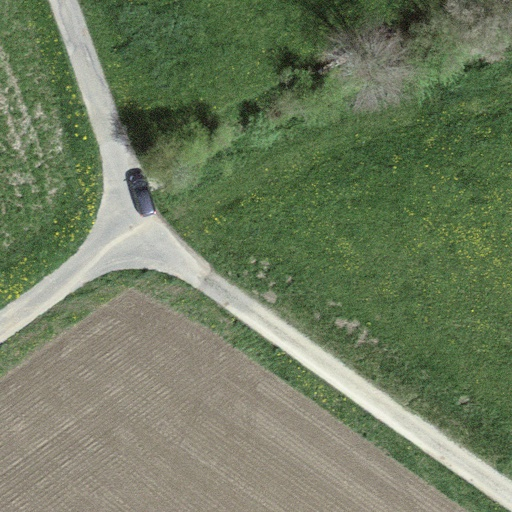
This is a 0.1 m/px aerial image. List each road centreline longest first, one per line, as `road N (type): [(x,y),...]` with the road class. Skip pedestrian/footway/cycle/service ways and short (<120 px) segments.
road 1 (track): [(511,506),(134,224)]
road 2 (track): [(134,224),(57,0)]
road 3 (track): [(134,224),(0,322)]
